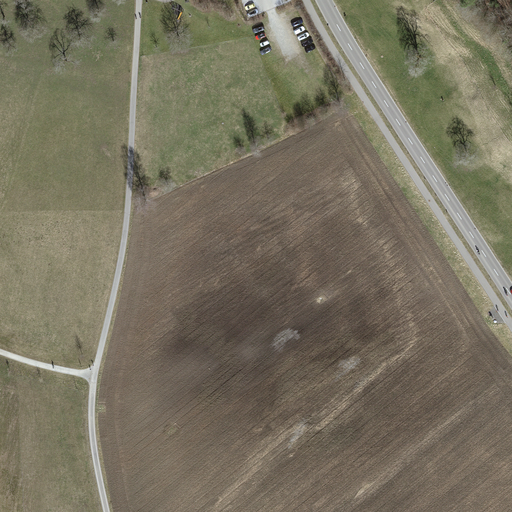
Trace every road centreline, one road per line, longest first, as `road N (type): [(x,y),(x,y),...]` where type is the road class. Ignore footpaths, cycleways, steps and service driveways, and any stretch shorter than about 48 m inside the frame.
road 1 (track): [(139,0),(128,216),(94,378)]
road 2 (secondary): [(324,0),(511,297)]
road 3 (track): [(106,511),(93,445),(94,378)]
